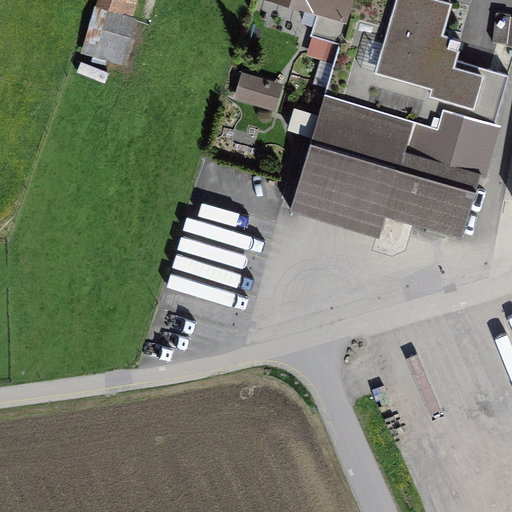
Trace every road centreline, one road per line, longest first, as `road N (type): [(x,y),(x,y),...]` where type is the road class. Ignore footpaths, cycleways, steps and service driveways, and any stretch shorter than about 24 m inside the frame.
road 1 (residential): [(0,400),(311,347)]
road 2 (residential): [(311,347),(511,283)]
road 3 (residential): [(383,511),(311,347)]
